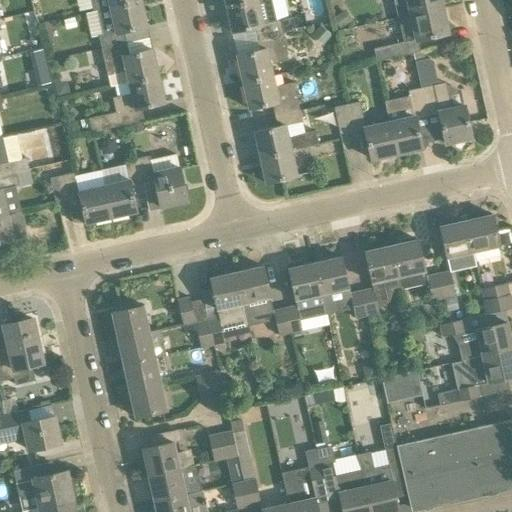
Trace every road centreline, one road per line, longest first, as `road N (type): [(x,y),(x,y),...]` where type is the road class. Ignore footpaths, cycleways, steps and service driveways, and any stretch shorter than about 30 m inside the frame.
road 1 (residential): [(233,230),(511,169)]
road 2 (residential): [(115,511),(62,270)]
road 3 (residential): [(233,230),(182,0)]
road 4 (residential): [(62,270),(233,230)]
road 5 (residential): [(511,139),(481,0)]
